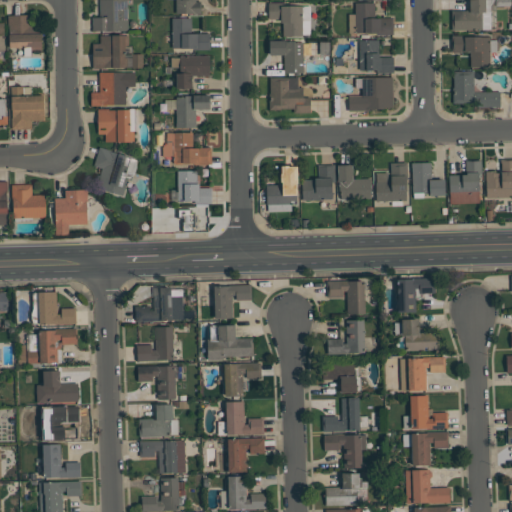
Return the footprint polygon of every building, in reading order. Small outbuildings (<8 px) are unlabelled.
[(128,0),(118,0),(99,0),(99,17),(92,17),(92,31),(127,31),(128,0)] [(176,14),(201,14),(200,0),(189,0),(176,0),(176,14)] [(393,17),(375,17),(375,3),(355,3),(355,34),(393,34),(393,17)] [(310,5),(268,5),(269,19),(282,19),(282,36),(310,36),(310,5)] [(30,15),(8,15),(9,48),(40,47),(39,21),(30,21),(30,15)] [(210,34),(191,33),(191,18),(172,18),(172,49),(209,49),(210,34)] [(130,35),(100,36),(100,43),(92,44),(93,69),(142,67),(142,54),(130,54),(130,35)] [(489,68),(488,36),(452,37),(452,52),(470,52),(470,68),(489,68)] [(359,72),(393,72),(393,57),(379,57),(379,40),(359,40),(359,72)] [(270,55),(284,55),(284,73),(303,73),(304,54),(311,54),(311,42),(270,41),(270,55)] [(209,56),(170,56),(171,67),(176,67),(176,89),(192,89),(192,76),(210,76),(209,56)] [(135,72),(99,73),(99,92),(91,92),(91,106),(126,105),(126,86),(135,86),(135,72)] [(454,103),(474,103),(473,73),(453,74),(454,103)] [(297,77),(269,77),(270,110),(295,109),(295,113),(311,113),(310,97),(303,97),(303,87),(298,87),(297,77)] [(393,77),(358,77),(358,96),(348,96),(349,110),(393,109),(393,77)] [(44,121),(44,95),(31,96),(31,87),(11,87),(12,129),(31,129),(31,121),(44,121)] [(500,105),(500,91),(475,92),(475,106),(500,105)] [(176,128),(196,128),(196,110),(210,110),(210,95),(176,96),(176,128)] [(97,134),(105,134),(105,142),(130,142),(130,110),(97,109),(97,134)] [(193,132),(165,133),(166,156),(173,156),(174,164),(211,163),(211,148),(193,148),(193,132)] [(94,166),(101,168),(96,189),(125,196),(134,157),(98,148),(94,166)] [(511,197),(511,160),(501,160),(501,171),(486,172),(486,198),(511,197)] [(449,203),(481,203),(479,161),(465,161),(466,175),(449,175),(449,203)] [(430,162),(412,163),(413,194),(445,193),(444,179),(431,179),(430,162)] [(406,163),(389,163),(390,172),(375,173),(376,201),(407,201),(406,163)] [(339,199),(371,199),(371,179),(352,179),(352,164),(338,165),(339,199)] [(297,166),(281,167),(281,185),(267,185),(267,212),(291,211),(291,204),(297,204),(297,166)] [(302,200),(334,199),(333,166),(317,166),(318,179),(302,180),(302,200)] [(211,188),(199,188),(199,170),(177,170),(177,190),(171,191),(171,202),(211,202),(211,188)] [(12,185),(13,218),(46,217),(45,194),(32,195),(32,184),(12,185)] [(54,198),(55,235),(69,235),(68,225),(87,224),(87,190),(64,190),(64,198),(54,198)] [(398,313),(416,312),(415,294),(435,293),(434,278),(397,279),(398,313)] [(346,314),(365,314),(364,280),(327,281),(328,297),(346,296),(346,314)] [(214,286),(215,318),(234,318),(233,300),(251,300),(250,285),(214,286)] [(183,320),(182,288),(152,289),(153,305),(135,306),(135,322),(183,320)] [(0,310),(8,311),(7,293),(0,292),(0,310)] [(39,324),(76,324),(76,308),(58,308),(57,292),(39,292),(39,324)] [(364,320),(344,320),(345,339),(327,339),(327,354),(365,353),(364,320)] [(405,351),(437,350),(437,333),(419,333),(418,320),(394,320),(395,335),(404,335),(405,351)] [(207,341),(207,358),(253,357),(252,338),(235,338),(235,325),(218,325),(218,341),(207,341)] [(173,326),(154,326),(154,344),(136,345),(136,361),(173,360),(173,326)] [(28,363),(61,362),(61,345),(76,344),(76,328),(39,330),(39,334),(28,334),(28,363)] [(444,357),(400,358),(401,391),(427,390),(426,372),(445,372),(444,357)] [(225,396),(244,396),(243,379),(262,378),(261,362),(223,364),(225,396)] [(355,362),(322,363),(323,379),(340,378),(340,393),(356,392),(355,362)] [(137,381),(157,380),(157,399),(175,398),(175,365),(137,366),(137,381)] [(60,371),(43,371),(43,384),(36,385),(36,402),(78,401),(78,383),(60,383),(60,371)] [(410,416),(403,416),(403,429),(447,428),(447,411),(428,412),(428,395),(410,396),(410,416)] [(360,430),(359,398),(340,398),(340,415),(322,416),(322,431),(360,430)] [(218,435),(264,434),(263,418),(245,418),(244,401),(226,401),(226,422),(218,422),(218,435)] [(139,437),(172,436),(171,404),(155,404),(156,419),(139,419),(139,437)] [(38,407),(38,424),(43,424),(43,440),(61,440),(61,422),(79,422),(79,407),(38,407)] [(431,465),(430,448),(448,447),(448,432),(403,433),(403,445),(411,445),(412,466),(431,465)] [(366,434),(323,435),(324,450),(342,450),(343,467),(361,467),(361,450),(366,450),(366,434)] [(264,437),(227,439),(228,472),(246,471),(245,454),(264,453),(264,437)] [(185,472),(184,440),(139,441),(140,457),(157,456),(158,473),(185,472)] [(43,478),(80,477),(80,462),(61,462),(61,444),(43,444),(43,478)] [(450,502),(449,487),(431,488),(430,469),(404,470),(405,504),(450,502)] [(361,473),(342,473),(342,487),(325,487),(325,505),(362,504),(361,473)] [(266,493),(247,494),(247,476),(227,476),(228,491),(220,491),(221,509),(266,508),(266,493)] [(141,496),(142,511),(179,510),(178,477),(159,478),(160,495),(141,496)] [(39,511),(63,511),(64,496),(81,495),(81,481),(39,482),(39,511)]
